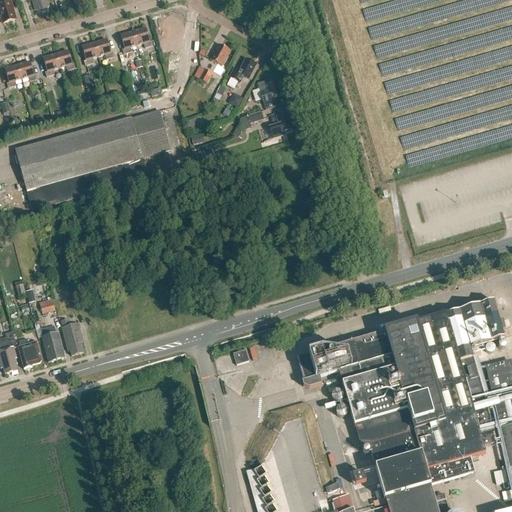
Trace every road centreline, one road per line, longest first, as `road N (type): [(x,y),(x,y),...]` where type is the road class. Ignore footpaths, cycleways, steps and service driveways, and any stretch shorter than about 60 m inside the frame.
road 1 (tertiary): [(0,394),(364,287)]
road 2 (unclassified): [(364,287),(290,49)]
road 3 (residential): [(0,47),(165,0)]
road 4 (tertiary): [(364,287),(511,243)]
